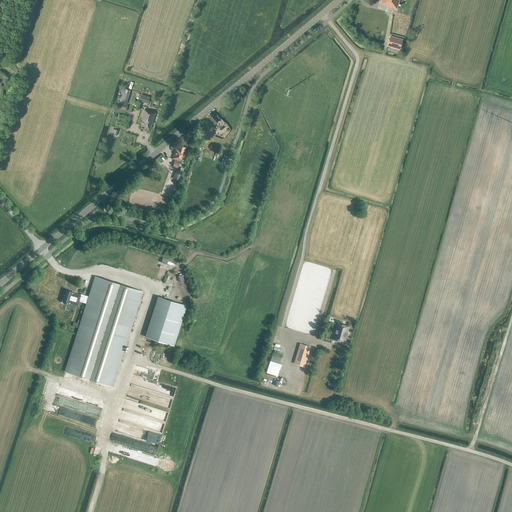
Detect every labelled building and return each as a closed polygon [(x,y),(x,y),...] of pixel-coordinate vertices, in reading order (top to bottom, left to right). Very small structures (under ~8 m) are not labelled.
[(381,0),(380,3),(385,5),(393,8),(392,9),(393,9),(394,8),(397,9),(399,0),(381,0)] [(390,36),(387,46),(400,49),(403,40),(390,36)] [(126,106),(130,94),(129,94),(123,92),(119,103),(126,106)] [(148,103),(150,97),(141,94),(139,101),(148,103)] [(151,126),(155,113),(144,109),(141,119),(144,120),(143,126),(150,128),(151,126)] [(219,121),(214,116),(211,112),(207,115),(214,124),(216,123),(219,127),(224,123),(221,119),(219,121)] [(201,139),(207,141),(210,131),(204,129),(201,139)] [(185,151),(186,148),(180,146),(179,151),(175,149),(172,159),(175,160),(174,163),(173,167),(178,168),(179,164),(183,154),(184,155),(185,151),(185,152),(185,151)] [(179,183),(183,172),(176,170),(173,178),(174,179),(175,178),(177,179),(176,182),(179,183)] [(66,304),(66,303),(71,305),(71,304),(78,306),(79,301),(87,304),(65,372),(112,386),(142,292),(96,277),(89,297),(81,294),(80,295),(77,294),(77,295),(74,294),(74,293),(66,290),(64,299),(63,299),(61,303),(66,304)] [(158,297),(145,337),(174,346),(186,306),(158,297)] [(350,326),(337,322),(335,330),(336,330),(335,333),(334,333),(332,340),(345,344),(347,337),(346,337),(347,333),(348,333),(350,326)] [(311,347),(299,344),(294,364),(305,367),(311,347)] [(269,365),(281,369),(282,364),(280,363),(281,357),(273,354),(269,365)] [(118,424),(117,429),(125,434),(133,436),(140,440),(139,443),(138,446),(140,447),(145,449),(154,451),(155,450),(154,449),(157,450),(160,430),(157,437),(157,435),(151,431),(151,432),(143,427),(142,427),(138,424),(124,421),(120,420),(118,424)]
